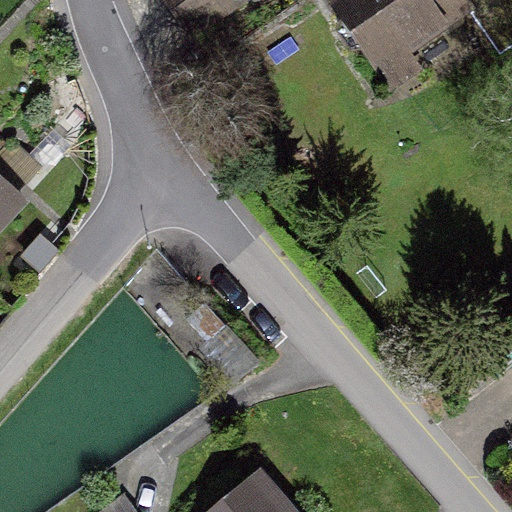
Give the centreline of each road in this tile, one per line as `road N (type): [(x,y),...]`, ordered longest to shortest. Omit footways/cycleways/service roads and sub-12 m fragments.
road 1 (residential): [(170,169),(471,511)]
road 2 (residential): [(0,369),(170,169)]
road 3 (residential): [(90,0),(125,90),(170,169)]
